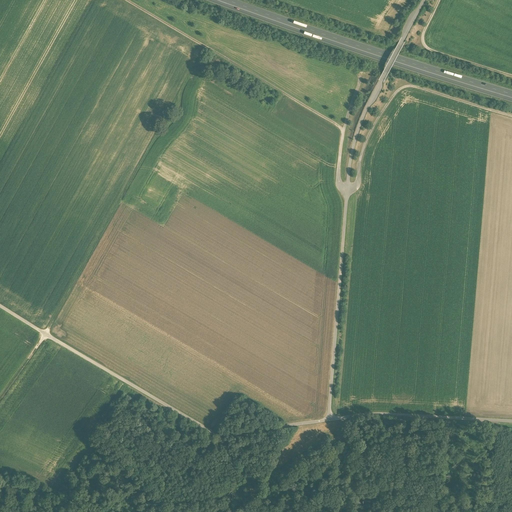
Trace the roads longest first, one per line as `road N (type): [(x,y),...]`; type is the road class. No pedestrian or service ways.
road 1 (track): [(511,116),(404,86),(363,145),(357,184),(341,187),(338,126),(123,0)]
road 2 (track): [(384,74),(350,161),(328,420)]
road 3 (track): [(205,46),(44,335)]
road 4 (trunk): [(221,0),(511,96)]
road 5 (track): [(215,435),(44,335)]
road 6 (track): [(126,383),(50,490),(0,463)]
road 7 (track): [(328,420),(511,422)]
road 8 (track): [(439,0),(423,47),(511,75)]
